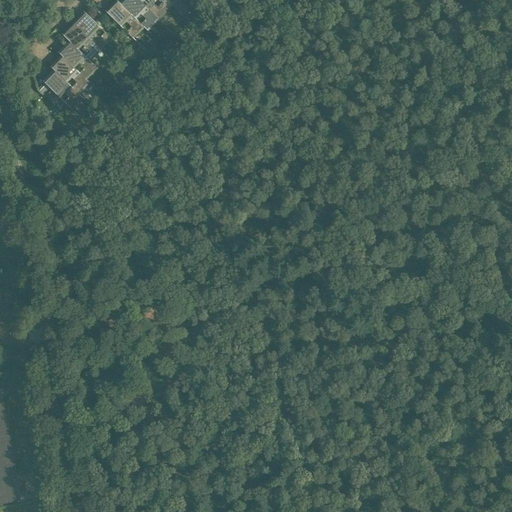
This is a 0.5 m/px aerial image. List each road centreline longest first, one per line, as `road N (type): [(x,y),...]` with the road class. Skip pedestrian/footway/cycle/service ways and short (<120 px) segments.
road 1 (residential): [(44,331),(0,76)]
road 2 (unclassified): [(77,511),(44,331)]
